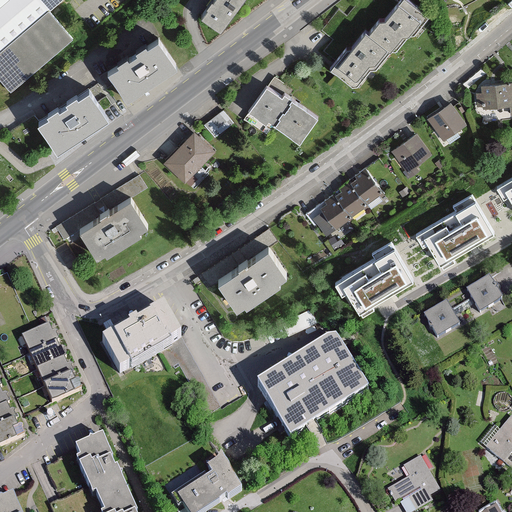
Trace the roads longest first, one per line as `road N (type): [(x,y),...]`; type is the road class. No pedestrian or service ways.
road 1 (residential): [(65,307),(110,303),(260,217),(511,23)]
road 2 (residential): [(301,0),(17,217)]
road 3 (residential): [(0,120),(153,25)]
road 4 (residential): [(98,400),(0,474)]
road 5 (residential): [(150,511),(98,400)]
